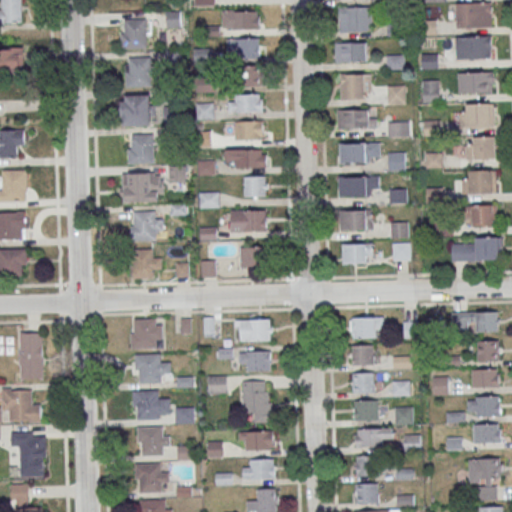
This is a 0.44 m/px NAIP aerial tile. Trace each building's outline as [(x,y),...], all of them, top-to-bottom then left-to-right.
[(23,0),(0,0),(0,9),(0,8),(0,22),(23,23),(23,0)] [(491,27),(491,2),(456,2),(456,27),(491,27)] [(373,6),(339,6),(339,30),(373,30),(373,6)] [(223,28),(260,28),(260,10),(223,10),(223,28)] [(146,48),(146,18),(122,18),(122,48),(146,48)] [(491,35),(456,35),(456,58),(491,58),(491,35)] [(261,57),(261,37),(228,37),(228,57),(261,57)] [(367,42),(335,42),(335,61),(367,61),(367,42)] [(0,70),(24,71),(24,47),(0,46),(0,70)] [(194,62),(211,62),(211,48),(194,48),(194,62)] [(404,54),(387,54),(387,69),(404,69),(404,54)] [(157,85),(157,56),(126,56),(126,85),(157,85)] [(261,84),(261,65),(242,65),(242,84),(261,84)] [(494,92),(494,71),(459,71),(459,92),(494,92)] [(370,74),(341,74),(341,99),(370,99),(370,74)] [(214,77),(199,78),(200,90),(215,90),(214,77)] [(439,80),(423,80),(423,101),(439,101),(439,80)] [(404,85),(390,85),(390,102),(404,102),(404,85)] [(154,125),(154,94),(122,94),(122,125),(154,125)] [(263,111),(263,94),(229,94),(229,111),(263,111)] [(212,118),(212,103),(198,103),(198,118),(212,118)] [(494,127),(494,103),(460,103),(460,127),(494,127)] [(362,128),(362,109),(338,109),(338,128),(362,128)] [(234,139),(264,139),(264,120),(234,120),(234,139)] [(0,157),(21,157),(21,129),(0,129),(0,157)] [(129,163),(154,163),(154,133),(129,133),(129,163)] [(497,159),(497,136),(466,136),(466,159),(497,159)] [(381,142),(341,142),(341,161),(381,161),(381,142)] [(267,148),(226,148),(226,167),(267,167),(267,148)] [(389,151),(389,170),(406,170),(406,151),(389,151)] [(442,167),(442,152),(426,152),(426,167),(442,167)] [(186,181),(186,166),(170,165),(170,181),(186,181)] [(28,169),(0,169),(0,190),(0,189),(0,201),(28,201),(28,169)] [(497,193),(497,169),(464,169),(464,193),(497,193)] [(122,172),(122,201),(161,201),(161,172),(122,172)] [(268,195),(268,175),(244,175),(244,196),(268,195)] [(340,175),(340,196),(379,196),(379,175),(340,175)] [(406,189),(390,189),(390,202),(406,202),(406,189)] [(200,206),(219,206),(219,192),(200,192),(200,206)] [(466,225),(497,225),(497,204),(466,204),(466,225)] [(267,209),(231,209),(231,230),(267,230),(267,209)] [(373,229),(373,209),(340,209),(340,229),(373,229)] [(0,236),(27,237),(27,211),(0,210),(0,236)] [(132,240),(157,239),(157,229),(163,229),(163,219),(157,219),(157,210),(135,211),(135,224),(131,225),(132,240)] [(392,237),(409,237),(409,221),(392,221),(392,237)] [(217,227),(201,227),(201,239),(217,239),(217,227)] [(452,259),(501,259),(501,237),(452,237),(452,259)] [(411,241),(393,241),(393,259),(411,259),(411,241)] [(343,242),(343,262),(373,262),(373,242),(343,242)] [(241,265),(265,265),(265,246),(241,246),(241,265)] [(27,248),(0,248),(0,273),(27,274),(27,248)] [(129,249),(154,248),(155,258),(162,258),(162,268),(156,268),(156,277),(134,278),(133,264),(129,264),(129,249)] [(202,259),(202,277),(217,277),(217,259),(202,259)] [(454,311),(454,331),(499,331),(499,311),(454,311)] [(132,317),(132,347),(162,347),(162,317),(132,317)] [(351,317),(351,337),(384,337),(384,317),(351,317)] [(272,340),(272,318),(241,318),(241,340),(272,340)] [(418,321),(405,322),(406,337),(419,336),(418,321)] [(42,377),(42,331),(20,331),(20,377),(42,377)] [(499,340),(478,340),(478,359),(499,359),(499,340)] [(374,364),(374,344),(352,344),(352,364),(374,364)] [(271,350),(240,350),(240,370),(271,370),(271,350)] [(135,353),(161,353),(161,361),(172,361),(172,373),(162,373),(162,382),(140,383),(140,369),(136,369),(135,353)] [(393,367),(411,367),(411,355),(393,355),(393,367)] [(499,386),(499,368),(472,368),(472,386),(499,386)] [(374,392),(375,371),(353,371),(353,392),(374,392)] [(227,393),(227,375),(209,375),(209,393),(227,393)] [(433,394),(448,394),(448,376),(433,376),(433,394)] [(271,380),(244,380),(244,411),(253,411),(253,421),(271,421),(271,380)] [(410,394),(410,380),(393,380),(393,395),(410,394)] [(32,388),(3,388),(3,410),(11,410),(11,421),(41,421),(41,401),(32,401),(32,388)] [(134,390),(159,389),(159,398),(170,398),(170,410),(160,410),(160,419),(138,419),(138,406),(134,406),(134,390)] [(469,415),(500,415),(500,395),(469,395),(469,415)] [(355,400),(355,419),(379,419),(379,400),(355,400)] [(194,422),(194,406),(176,406),(176,422),(194,422)] [(413,406),(395,406),(395,423),(413,423),(413,406)] [(502,442),(502,423),(474,423),(474,442),(502,442)] [(138,426),(164,425),(164,435),(171,435),(171,445),(165,446),(165,455),(143,455),(143,441),(139,441),(138,426)] [(393,427),(357,427),(357,445),(384,445),(384,437),(393,437),(393,427)] [(274,431),(240,431),(240,449),(274,449),(274,431)] [(43,475),(43,432),(11,432),(11,445),(22,445),(22,475),(43,475)] [(405,446),(420,446),(420,434),(405,434),(405,446)] [(193,444),(178,444),(178,459),(193,459),(193,444)] [(357,455),(357,475),(376,474),(376,455),(357,455)] [(502,458),(480,458),(480,499),(497,499),(497,478),(502,478),(502,458)] [(275,459),(244,459),(244,477),(275,477),(275,459)] [(136,462),(161,462),(161,472),(170,471),(170,482),(162,482),(162,491),(140,491),(140,478),(136,478),(136,462)] [(357,502),(380,502),(380,482),(357,482),(357,502)] [(13,483),(13,511),(44,511),(44,506),(30,506),(30,483),(13,483)] [(248,511),(276,511),(277,488),(258,488),(258,499),(248,499),(248,511)] [(140,511),(140,499),(165,499),(166,509),(173,509),(173,511),(140,511)]
